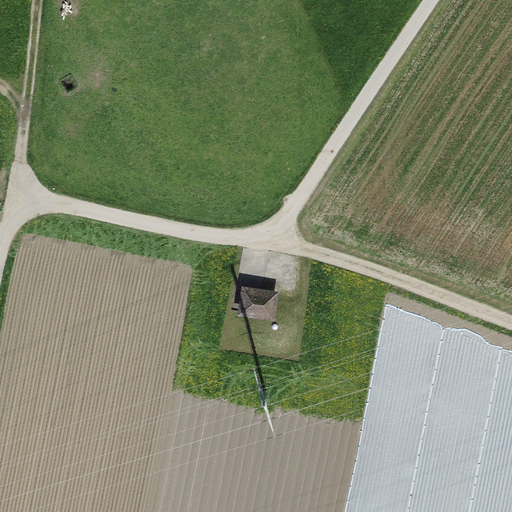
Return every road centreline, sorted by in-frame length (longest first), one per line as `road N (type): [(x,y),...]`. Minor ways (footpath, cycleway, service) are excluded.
road 1 (track): [(0,292),(17,208),(263,242),(418,0)]
road 2 (track): [(263,242),(511,330)]
road 3 (track): [(17,208),(38,99),(0,75)]
